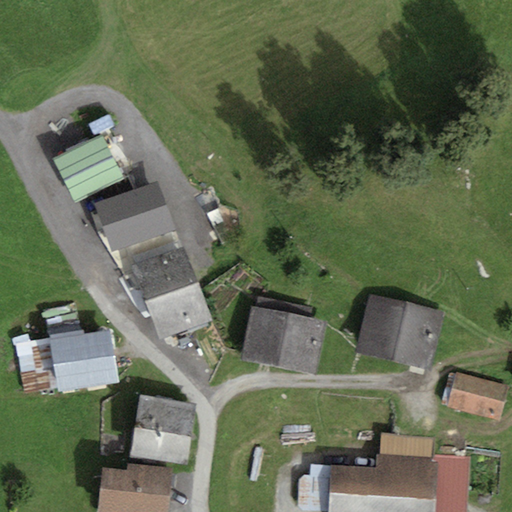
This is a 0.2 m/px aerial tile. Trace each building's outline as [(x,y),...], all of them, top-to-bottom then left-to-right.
[(106,143),(48,174),(68,210),(126,179),(106,143)] [(116,215),(95,221),(103,246),(124,240),(116,215)] [(181,255),(136,273),(164,345),(210,327),(181,255)] [(445,313),(374,294),(359,350),(430,368),(445,313)] [(326,325),(253,308),(241,359),(314,376),(326,325)] [(102,338),(40,349),(49,399),(111,388),(102,338)] [(502,391),(451,377),(442,409),(493,424),(502,391)] [(189,413),(130,403),(121,459),(179,469),(189,413)] [(379,470),(325,467),(322,511),(465,511),(468,462),(426,460),(427,445),(380,443),(379,470)] [(159,511),(162,483),(93,477),(90,511),(159,511)]
